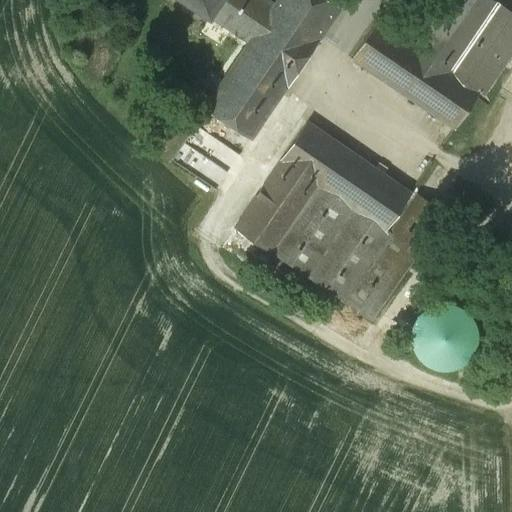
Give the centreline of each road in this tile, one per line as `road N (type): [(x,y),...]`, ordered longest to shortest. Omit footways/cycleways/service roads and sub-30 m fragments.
road 1 (track): [(511,410),(393,369),(196,237)]
road 2 (track): [(372,355),(437,256),(511,224)]
